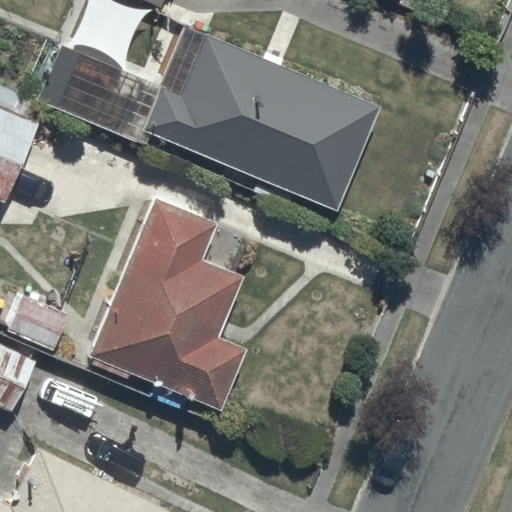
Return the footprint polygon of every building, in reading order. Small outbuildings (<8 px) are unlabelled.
[(337,79),(194,24),(172,80),(159,75),(140,124),(296,185),(337,79)] [(146,69),(57,35),(35,93),(124,127),(146,69)] [(0,182),(31,113),(11,104),(18,89),(0,81),(0,182)] [(150,187),(86,345),(216,398),(240,338),(212,327),(237,265),(194,248),(209,211),(150,187)] [(0,262),(0,316),(3,318),(1,324),(48,343),(63,307),(46,300),(47,298),(18,286),(16,292),(3,287),(5,282),(0,280),(0,264),(0,263),(0,262)] [(0,335),(0,400),(9,405),(34,351),(0,335)] [(159,511),(166,497),(30,435),(4,489),(0,487),(0,511),(159,511)]
